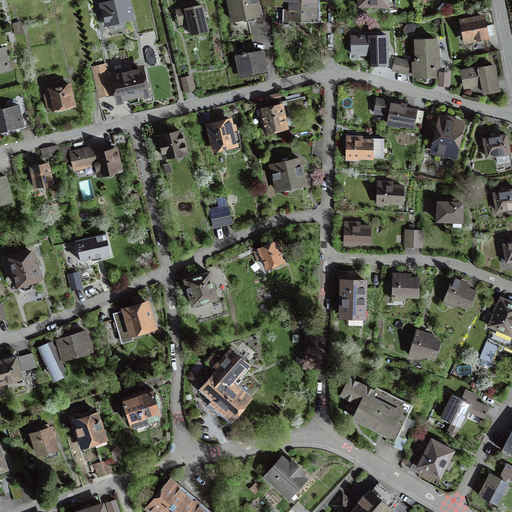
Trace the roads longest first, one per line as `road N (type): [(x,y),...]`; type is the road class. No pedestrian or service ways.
road 1 (residential): [(132,119),(330,73)]
road 2 (residential): [(168,267),(185,457)]
road 3 (residential): [(511,284),(437,260),(325,256)]
road 4 (residential): [(330,73),(511,114)]
road 5 (residential): [(0,339),(168,267)]
road 6 (residential): [(327,437),(325,256)]
road 7 (residential): [(24,511),(185,457)]
road 8 (residential): [(168,267),(275,219),(324,214)]
road 9 (residential): [(132,119),(168,267)]
road 10 (residential): [(327,437),(451,511)]
road 11 (residential): [(185,457),(327,437)]
road 12 (residential): [(324,214),(330,73)]
road 13 (residential): [(0,151),(132,119)]
road 14 (residential): [(511,403),(455,511)]
